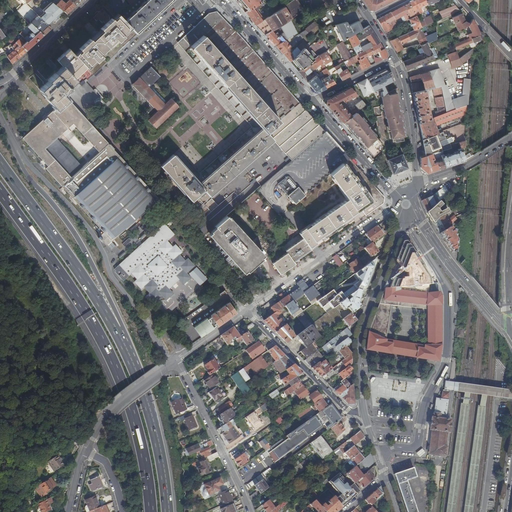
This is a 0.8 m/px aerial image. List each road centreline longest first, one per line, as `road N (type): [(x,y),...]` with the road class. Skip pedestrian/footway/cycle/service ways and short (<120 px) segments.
road 1 (motorway): [(0,190),(110,354),(141,441),(151,511)]
road 2 (residential): [(172,363),(110,275),(90,230),(24,159),(0,118)]
road 3 (motorway): [(126,349),(120,319),(76,236),(18,161),(0,119)]
road 4 (motorway): [(126,349),(0,167)]
road 5 (tertiary): [(404,214),(361,329),(362,412)]
road 6 (residential): [(395,207),(247,311)]
road 7 (residential): [(172,363),(251,511)]
road 8 (motorway): [(166,511),(163,471),(126,349)]
road 9 (residential): [(247,311),(345,409),(362,412)]
road 10 (secondary): [(506,331),(414,210)]
road 11 (secondary): [(217,0),(310,101)]
road 12 (primary): [(511,196),(506,331)]
road 13 (secondary): [(310,101),(397,198)]
road 14 (secondary): [(413,185),(409,106),(394,58)]
road 15 (residential): [(172,363),(106,412),(84,451)]
